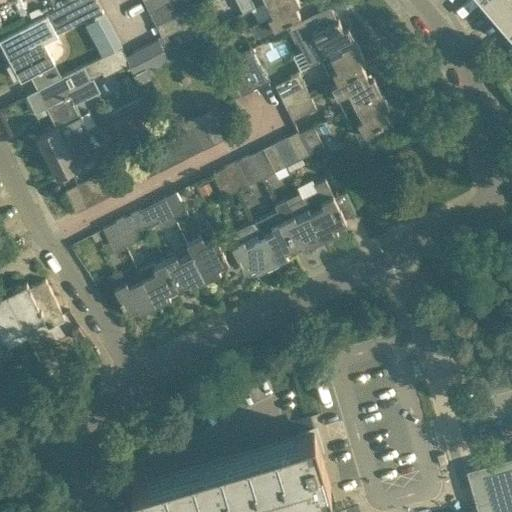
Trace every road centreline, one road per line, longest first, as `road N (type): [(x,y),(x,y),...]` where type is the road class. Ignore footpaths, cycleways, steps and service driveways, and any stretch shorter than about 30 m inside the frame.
road 1 (unclassified): [(137,378),(447,219),(495,204)]
road 2 (residential): [(45,239),(255,133),(262,105)]
road 3 (residential): [(495,204),(467,70),(412,0)]
road 4 (residential): [(87,482),(295,425)]
road 5 (residential): [(137,378),(45,239)]
